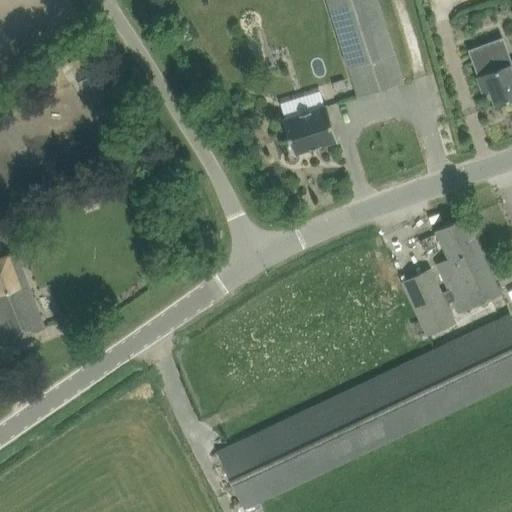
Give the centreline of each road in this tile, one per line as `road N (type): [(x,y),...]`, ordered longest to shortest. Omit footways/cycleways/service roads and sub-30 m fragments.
road 1 (unclassified): [(0,435),(260,258)]
road 2 (unclassified): [(260,258),(211,162),(107,0)]
road 3 (residential): [(260,258),(382,204),(511,160)]
